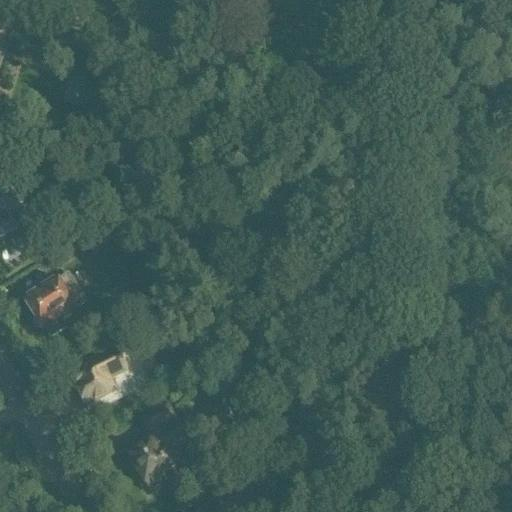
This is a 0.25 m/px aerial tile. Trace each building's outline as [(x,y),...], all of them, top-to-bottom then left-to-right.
[(85,112),(93,87),(72,80),(63,104),(85,112)] [(0,137),(0,158),(7,163),(17,148),(0,137)] [(0,245),(15,236),(23,249),(41,237),(31,222),(29,223),(18,207),(27,201),(13,178),(6,182),(4,179),(0,181),(0,245)] [(92,254),(112,241),(104,228),(83,241),(92,254)] [(32,301),(25,305),(35,320),(34,324),(37,329),(41,329),(43,333),(47,330),(53,340),(67,330),(61,321),(87,304),(69,276),(48,290),(44,284),(28,295),(32,301)] [(137,315),(141,303),(125,298),(121,310),(137,315)] [(164,353),(181,340),(170,326),(151,341),(156,347),(157,345),(164,353)] [(207,374),(228,363),(215,340),(194,352),(207,374)] [(120,401),(116,394),(99,359),(89,363),(92,368),(73,377),(79,389),(77,390),(86,408),(103,400),(107,408),(120,401)] [(178,425),(166,407),(141,424),(151,440),(142,446),(139,440),(127,448),(132,457),(131,458),(137,467),(135,468),(151,493),(166,483),(162,477),(176,468),(166,454),(169,452),(198,432),(189,418),(178,425)]
